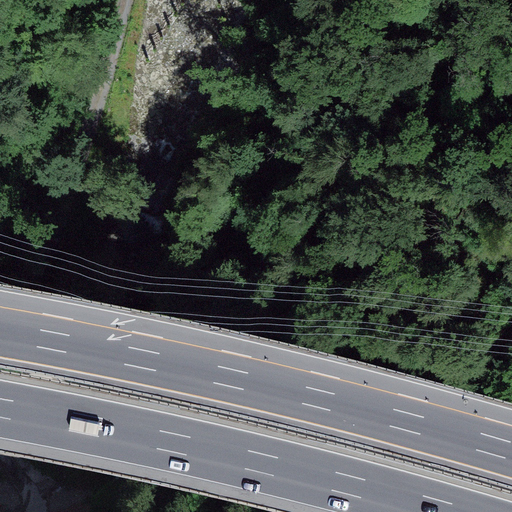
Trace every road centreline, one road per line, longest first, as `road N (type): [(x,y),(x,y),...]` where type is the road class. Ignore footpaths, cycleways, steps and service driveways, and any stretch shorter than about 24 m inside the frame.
road 1 (motorway): [(435,428),(0,331)]
road 2 (track): [(0,328),(22,304),(73,188),(125,0)]
road 3 (motorway): [(0,407),(324,478)]
road 4 (motorway): [(324,478),(443,511)]
